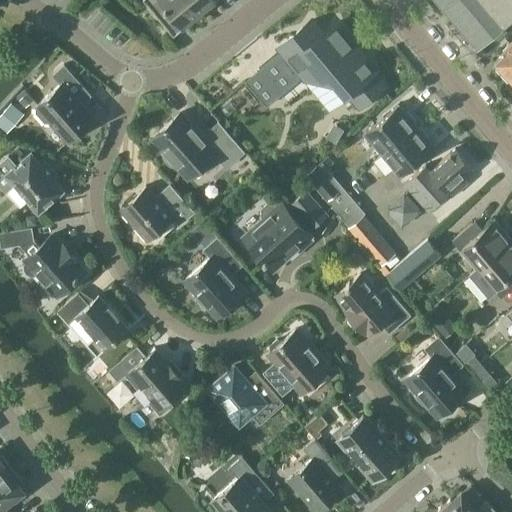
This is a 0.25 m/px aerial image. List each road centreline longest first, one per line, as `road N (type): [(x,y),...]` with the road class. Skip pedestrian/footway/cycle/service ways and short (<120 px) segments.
road 1 (residential): [(133,78),(102,167),(97,212),(147,301),(174,329),(219,341),(254,329),(284,299),(312,298),(386,401),(446,460)]
road 2 (residential): [(511,147),(390,0)]
road 3 (residential): [(271,0),(186,71),(133,78)]
road 4 (residential): [(133,78),(24,0)]
road 5 (residential): [(0,409),(80,511)]
